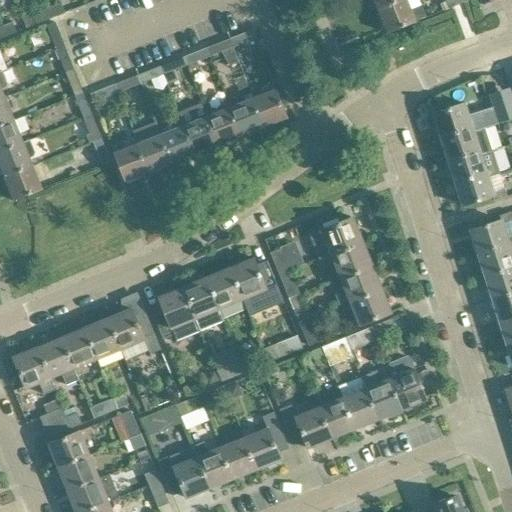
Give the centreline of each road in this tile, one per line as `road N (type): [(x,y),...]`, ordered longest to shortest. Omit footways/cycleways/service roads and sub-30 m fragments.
road 1 (residential): [(0,328),(161,267),(381,92)]
road 2 (residential): [(489,431),(381,92)]
road 3 (residential): [(291,511),(489,431)]
road 4 (unknown): [(254,0),(315,143)]
road 5 (residential): [(381,92),(511,47)]
road 6 (unknown): [(90,39),(205,0)]
